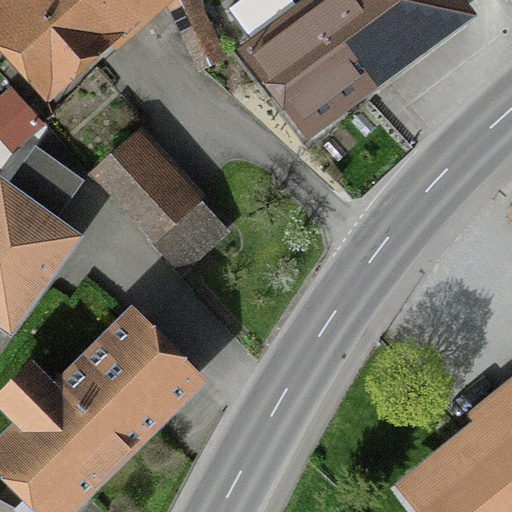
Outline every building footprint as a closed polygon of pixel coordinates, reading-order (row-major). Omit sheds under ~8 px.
[(0,24),(48,78),(134,0),(170,0),(201,67),(223,56),(197,0),(3,0),(0,3),(0,24)] [(240,0),(226,11),(302,115),(451,3),(448,0),(240,0)] [(96,175),(151,235),(148,238),(176,269),(218,230),(134,140),(96,175)] [(0,314),(7,320),(66,239),(1,192),(0,192),(0,314)] [(131,319),(0,449),(0,463),(48,511),(60,511),(192,381),(131,319)] [(511,511),(511,415),(417,492),(434,511),(511,511)] [(16,511),(0,503),(0,511),(16,511)]
